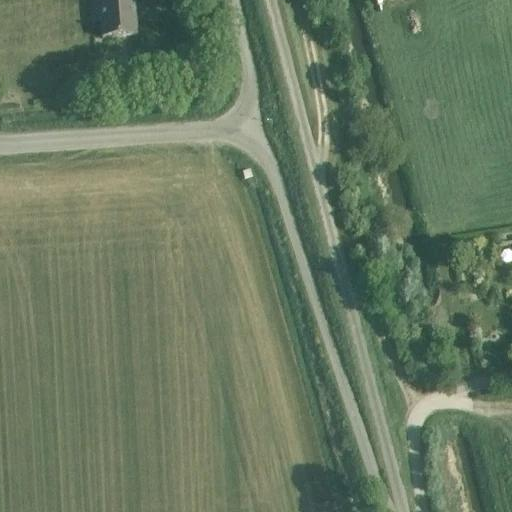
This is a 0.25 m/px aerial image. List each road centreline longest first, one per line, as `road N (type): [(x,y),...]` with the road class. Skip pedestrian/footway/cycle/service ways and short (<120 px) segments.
road 1 (tertiary): [(402,511),(269,0)]
road 2 (unclassified): [(385,511),(271,161),(243,126)]
road 3 (unclassified): [(0,144),(243,126)]
road 4 (track): [(316,175),(318,102),(300,0)]
road 5 (track): [(414,411),(367,308),(340,271)]
road 6 (unclassified): [(243,126),(252,85),(232,0)]
